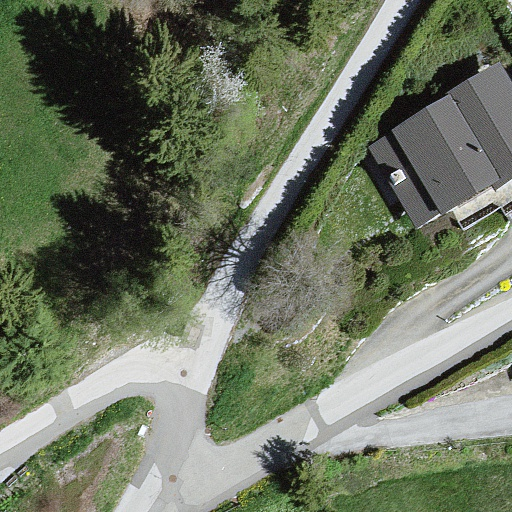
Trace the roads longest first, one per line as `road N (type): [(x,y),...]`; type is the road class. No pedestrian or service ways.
road 1 (residential): [(180,349),(391,0)]
road 2 (residential): [(511,314),(245,467),(153,476)]
road 3 (residential): [(0,459),(180,349)]
road 4 (residential): [(153,476),(180,349)]
